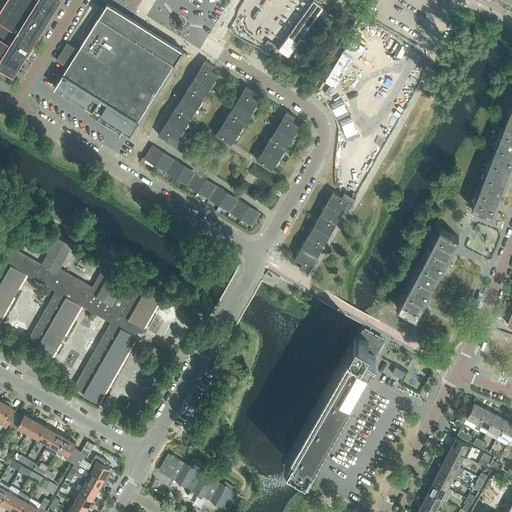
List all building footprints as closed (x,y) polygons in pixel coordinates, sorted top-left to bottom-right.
[(0,68),(13,77),(15,74),(54,12),(61,0),(6,0),(0,10),(0,68)] [(62,74),(54,87),(54,88),(55,87),(92,111),(90,114),(120,133),(122,129),(129,134),(129,135),(130,135),(138,121),(164,79),(161,77),(163,73),(167,75),(174,63),(175,64),(183,50),(183,49),(182,50),(107,3),(108,3),(107,2),(103,10),(99,16),(78,49),(76,52),(74,51),(66,46),(68,42),(67,42),(56,60),(67,67),(63,74),(62,74)] [(158,135),(166,140),(165,141),(181,152),(185,145),(177,139),(218,75),(210,70),(213,65),(205,60),(158,135)] [(216,134),(231,144),(259,100),(251,96),(254,91),(246,86),(216,134)] [(256,160),(272,169),(299,126),(292,121),(295,117),(287,111),(256,160)] [(494,152),(507,158),(511,159),(511,123),(506,121),(494,152)] [(163,152),(152,145),(144,158),(155,165),(163,152)] [(155,165),(166,172),(174,159),(163,152),(155,165)] [(511,163),(511,159),(507,158),(494,152),(482,182),(502,189),(506,178),(508,179),(510,175),(508,173),(511,163)] [(166,172),(177,178),(185,165),(174,159),(166,172)] [(185,165),(177,178),(187,185),(196,172),(185,165)] [(187,185),(198,192),(206,179),(196,172),(187,185)] [(198,192),(209,199),(217,186),(206,179),(198,192)] [(496,203),(502,190),(482,182),(472,208),(491,216),(494,208),(497,208),(499,204),(496,203)] [(217,186),(209,199),(220,206),(228,192),(217,186)] [(333,191),(295,258),(302,262),(299,267),(308,272),(313,264),(312,264),(313,263),(310,262),(332,224),(335,225),(338,220),(337,220),(336,222),(334,221),(344,203),(346,205),(350,207),(356,198),(355,198),(346,193),(347,194),(344,198),(342,197),(333,191)] [(220,206),(231,212),(239,199),(228,192),(220,206)] [(239,199),(231,212),(241,219),(249,206),(239,199)] [(249,206),(241,219),(252,226),(260,213),(249,206)] [(425,256),(443,266),(450,254),(452,255),(454,251),(452,249),(459,237),(440,228),(425,256)] [(83,394),(98,403),(136,336),(133,334),(136,330),(141,332),(161,296),(146,287),(140,297),(122,286),(127,277),(112,268),(107,276),(101,272),(92,286),(59,268),(72,245),(57,237),(41,263),(9,245),(0,260),(0,319),(26,274),(55,291),(27,340),(37,346),(36,347),(52,356),(81,305),(111,322),(74,387),(84,392),(83,394)] [(443,266),(425,256),(411,282),(430,292),(435,282),(437,283),(439,279),(437,277),(443,266)] [(127,286),(137,292),(141,285),(130,279),(127,286)] [(411,282),(398,308),(416,317),(420,310),(422,311),(424,307),(423,305),(430,292),(411,282)] [(285,458),(309,472),(376,355),(370,352),(377,339),(374,337),(369,335),(371,331),(364,327),(358,339),(354,337),(285,458)] [(166,353),(161,360),(168,364),(172,357),(166,353)] [(161,360),(153,375),(160,379),(164,372),(168,364),(161,360)] [(392,373),(401,378),(405,372),(395,367),(392,373)] [(137,398),(148,404),(151,400),(147,397),(157,381),(152,378),(150,377),(137,398)] [(0,423),(6,427),(15,411),(10,408),(11,406),(12,404),(12,403),(8,401),(6,401),(5,403),(1,400),(0,401),(0,423)] [(466,418),(476,424),(485,409),(474,403),(466,418)] [(478,422),(488,428),(496,414),(485,409),(478,422)] [(18,426),(28,432),(35,420),(24,414),(23,416),(18,413),(11,425),(16,429),(18,426)] [(488,428),(499,434),(506,420),(496,414),(488,428)] [(45,425),(35,420),(28,432),(38,438),(45,425)] [(499,434),(510,439),(511,435),(511,422),(506,420),(499,434)] [(45,425),(38,438),(48,444),(55,431),(45,425)] [(460,429),(457,435),(468,440),(471,435),(460,429)] [(48,444),(58,450),(65,437),(55,431),(48,444)] [(65,437),(58,450),(68,455),(66,459),(71,462),(79,450),(73,447),(76,443),(65,437)] [(450,448),(464,455),(466,456),(472,445),(456,437),(450,448)] [(481,440),(476,438),(473,443),(478,446),(481,440)] [(487,443),(481,440),(478,446),(484,449),(487,443)] [(445,459),(459,466),(464,455),(450,448),(445,459)] [(81,451),(74,464),(80,467),(87,454),(81,451)] [(491,456),(484,452),(481,458),(488,461),(491,456)] [(190,461),(188,464),(168,453),(159,470),(227,509),(237,492),(232,489),(234,486),(225,481),(223,484),(215,479),(217,476),(208,471),(206,474),(197,470),(199,466),(190,461)] [(96,454),(87,469),(92,471),(107,480),(110,475),(110,473),(108,472),(110,468),(105,465),(107,460),(96,454)] [(18,460),(24,463),(26,458),(21,455),(18,460)] [(26,458),(24,463),(29,466),(32,461),(26,458)] [(445,459),(439,470),(453,477),(459,466),(445,459)] [(497,462),(492,460),(489,465),(494,468),(497,462)] [(14,468),(19,471),(22,465),(17,462),(14,468)] [(499,471),(502,465),(497,462),(494,468),(499,471)] [(22,465),(19,471),(24,474),(27,469),(22,465)] [(38,471),(44,474),(47,469),(41,466),(38,471)] [(72,466),(69,472),(75,475),(78,469),(72,466)] [(453,477),(439,470),(434,480),(448,488),(453,477)] [(92,471),(86,481),(98,488),(101,484),(103,485),(104,485),(107,480),(92,471)] [(66,477),(71,480),(75,475),(69,472),(66,477)] [(478,477),(484,480),(487,475),(481,472),(478,477)] [(42,477),(37,474),(34,479),(39,482),(42,477)] [(484,480),(478,477),(476,481),(481,485),(484,480)] [(434,480),(428,491),(442,498),(446,500),(452,490),(448,488),(434,480)] [(86,481),(80,491),(93,498),(98,488),(86,481)] [(64,482),(61,487),(66,490),(69,485),(64,482)] [(1,503),(11,509),(18,496),(8,490),(1,503)] [(80,491),(74,501),(87,509),(93,498),(80,491)] [(442,498),(428,491),(423,502),(437,509),(442,498)] [(467,498),(472,501),(475,496),(469,493),(467,498)] [(22,511),(28,502),(18,496),(11,509),(15,511),(13,511),(22,511)] [(55,497),(52,502),(57,505),(60,500),(55,497)] [(28,502),(22,511),(42,511),(46,507),(30,498),(28,502)] [(472,501),(467,498),(464,502),(470,506),(472,501)] [(74,501),(68,511),(69,511),(84,511),(87,509),(74,501)] [(49,508),(54,510),(57,505),(52,502),(49,508)] [(417,511),(435,511),(437,509),(423,502),(417,511)] [(511,511),(511,502),(506,511),(490,511),(488,511),(487,511),(511,511)]
